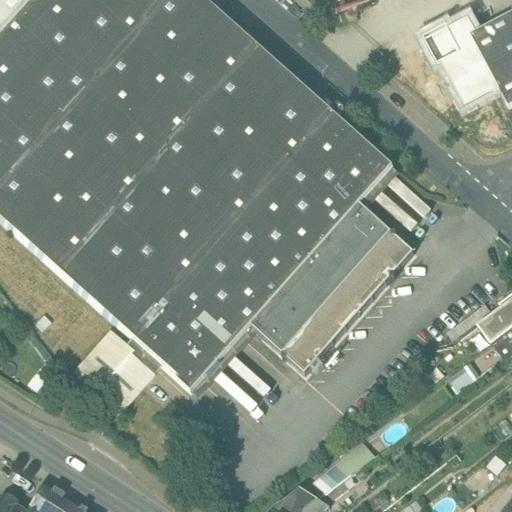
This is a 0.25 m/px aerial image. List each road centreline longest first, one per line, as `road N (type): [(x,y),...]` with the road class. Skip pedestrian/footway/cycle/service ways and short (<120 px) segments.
road 1 (residential): [(248,0),(481,203)]
road 2 (secondary): [(142,511),(0,420)]
